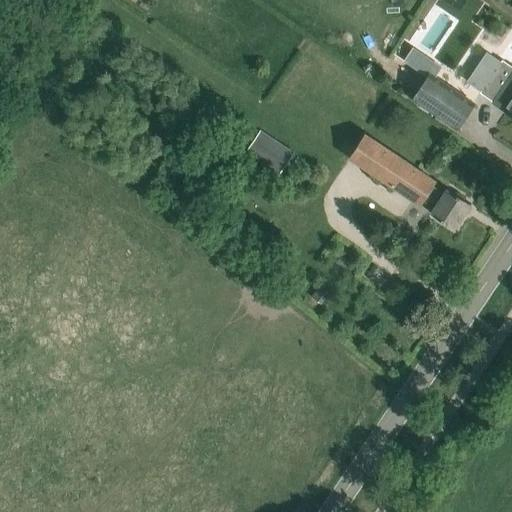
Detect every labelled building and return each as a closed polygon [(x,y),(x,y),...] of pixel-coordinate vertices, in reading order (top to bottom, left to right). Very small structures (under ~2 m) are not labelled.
[(511,65),(502,59),(491,76),(481,92),(506,108),(511,112),(511,65)] [(458,113),(475,124),(488,103),(471,93),(458,113)] [(249,144),(282,166),(294,148),(261,126),(249,144)] [(421,205),(426,199),(424,198),(434,184),(437,179),(365,131),(348,157),(421,205)] [(444,191),(434,184),(424,198),(426,199),(436,206),(432,212),(455,228),(472,203),(448,187),(444,191)] [(331,292),(319,284),(312,296),(323,303),(331,292)]
